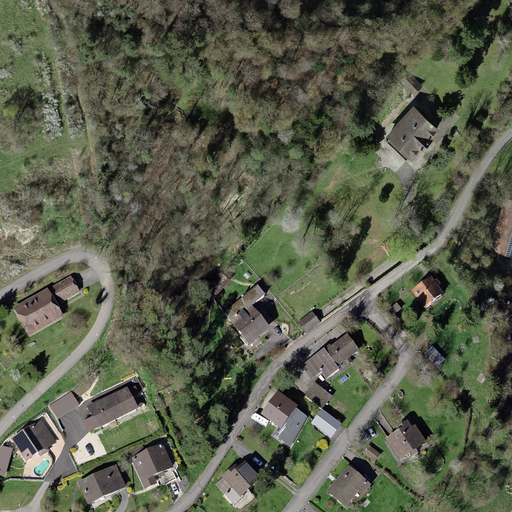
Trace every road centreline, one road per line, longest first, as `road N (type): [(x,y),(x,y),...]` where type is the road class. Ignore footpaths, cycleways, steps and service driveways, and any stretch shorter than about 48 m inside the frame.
road 1 (residential): [(0,429),(87,346),(108,299),(97,264),(77,254),(0,295)]
road 2 (residential): [(362,304),(270,371),(177,511)]
road 3 (residential): [(362,304),(405,351),(403,368),(292,511)]
road 4 (residential): [(511,132),(444,238),(362,304)]
